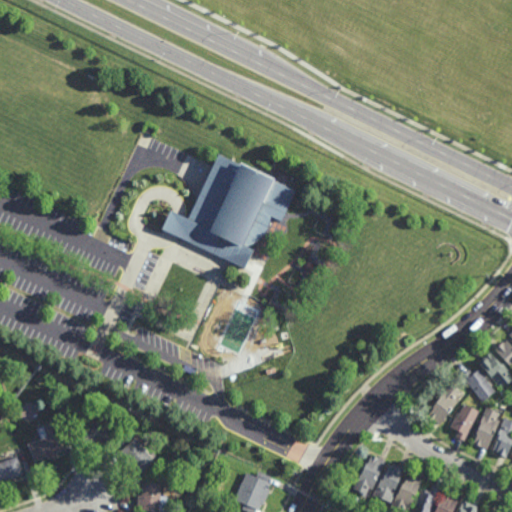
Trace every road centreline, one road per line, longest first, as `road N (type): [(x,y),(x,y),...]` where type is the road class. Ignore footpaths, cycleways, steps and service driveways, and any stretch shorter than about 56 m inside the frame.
road 1 (primary): [(65,0),(511,219)]
road 2 (primary): [(511,189),(127,0)]
road 3 (residential): [(0,305),(326,466)]
road 4 (residential): [(511,285),(355,425),(301,511)]
road 5 (residential): [(511,492),(430,450),(381,399)]
